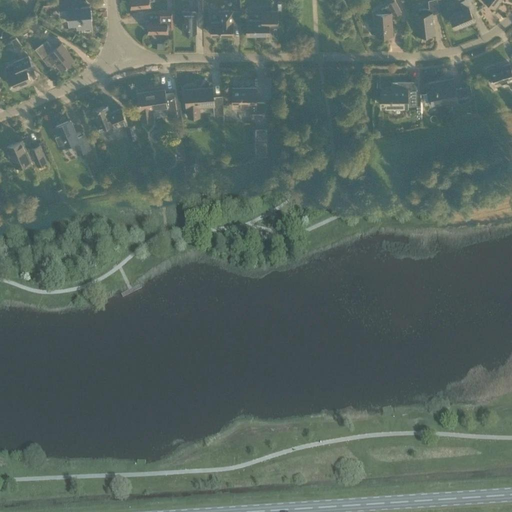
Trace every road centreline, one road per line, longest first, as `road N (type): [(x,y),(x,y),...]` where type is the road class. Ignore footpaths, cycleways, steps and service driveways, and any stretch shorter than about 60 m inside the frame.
road 1 (unclassified): [(119,60),(441,55),(511,18)]
road 2 (primary): [(250,511),(511,494)]
road 3 (unclassified): [(0,117),(119,60)]
